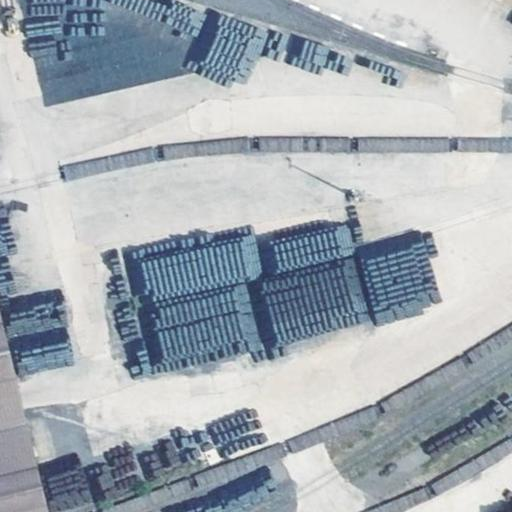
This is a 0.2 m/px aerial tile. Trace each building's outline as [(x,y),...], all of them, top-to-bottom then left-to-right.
[(30,43),(44,104),(158,79),(159,66),(197,58),(199,33),(180,32),(172,34),(169,20),(142,26),(135,0),(133,0),(132,27),(109,32),(147,34),(112,42),(112,48),(30,43)] [(210,54),(206,75),(249,85),(262,29),(235,22),(226,58),(210,54)] [(422,287),(426,304),(440,301),(436,284),(422,287)] [(0,511),(44,511),(17,395),(0,325),(0,511)] [(21,375),(74,364),(65,327),(13,339),(21,375)]
